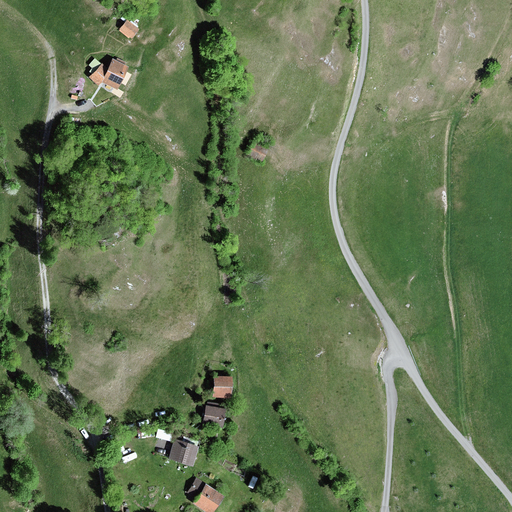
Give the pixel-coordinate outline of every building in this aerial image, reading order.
[(137,29),(125,19),(118,29),(129,38),(137,29)] [(105,68),(100,63),(87,77),(96,86),(100,82),(115,89),(126,66),(111,58),(105,68)] [(267,146),(253,140),(246,156),(260,162),(267,146)] [(230,376),(211,375),(210,397),(228,398),(230,376)] [(224,405),(206,402),(206,405),(203,405),(200,424),(220,427),(224,405)] [(197,446),(173,438),(166,458),(190,466),(197,446)] [(211,511),(222,495),(195,478),(186,492),(194,498),(191,503),(204,511),(211,511)]
